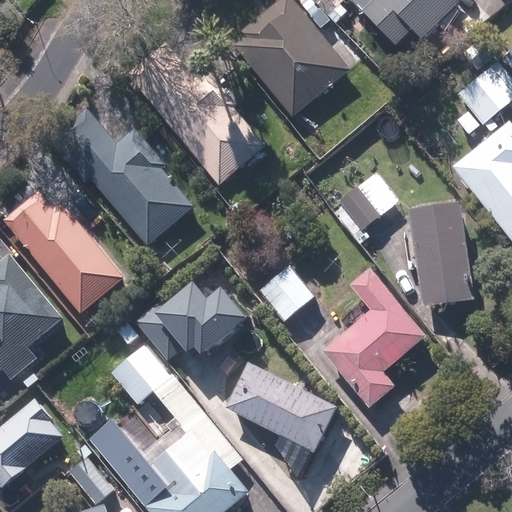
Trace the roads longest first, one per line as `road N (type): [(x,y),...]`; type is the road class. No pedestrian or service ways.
road 1 (residential): [(109,0),(0,132)]
road 2 (secondary): [(402,511),(511,422)]
